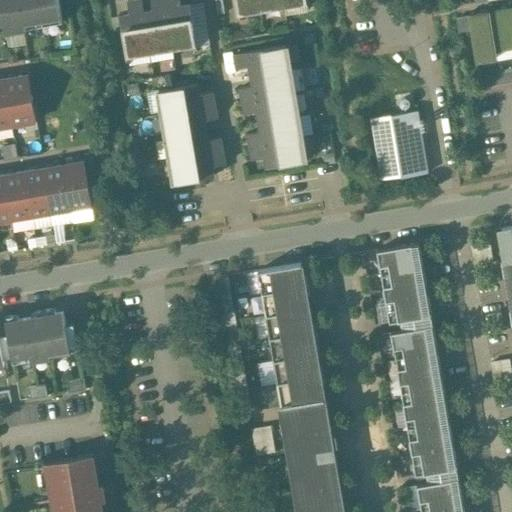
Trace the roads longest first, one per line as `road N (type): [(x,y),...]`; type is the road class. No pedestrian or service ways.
road 1 (residential): [(504,511),(451,210)]
road 2 (residential): [(0,287),(250,244)]
road 3 (residential): [(211,0),(250,244)]
road 4 (residential): [(250,244),(451,210)]
